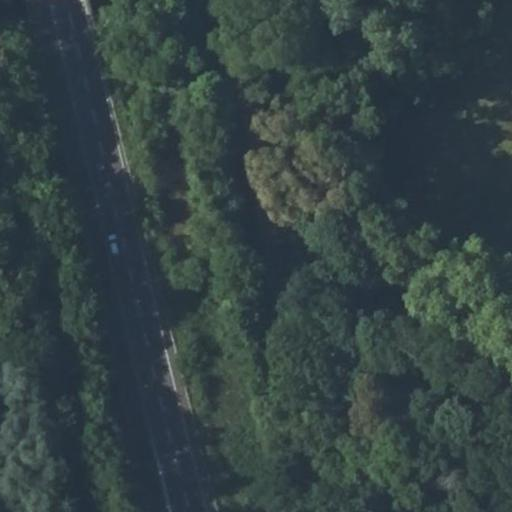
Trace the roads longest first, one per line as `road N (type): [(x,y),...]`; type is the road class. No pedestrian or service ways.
road 1 (trunk): [(41,0),(160,511)]
road 2 (trunk): [(191,511),(76,0)]
road 3 (unclassified): [(226,0),(318,511)]
road 4 (unclassified): [(98,511),(64,326),(48,271),(0,171)]
